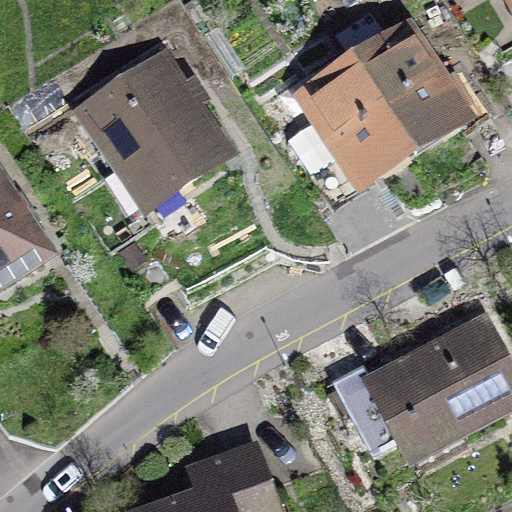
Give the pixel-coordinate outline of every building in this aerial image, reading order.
[(338,36),(353,60),(385,40),(370,16),(338,36)] [(363,76),(413,154),(486,107),(458,64),(431,81),(409,46),(395,55),(385,40),(353,60),(363,76)] [(166,71),(91,116),(151,216),(226,170),(166,71)] [(363,76),(310,110),(360,187),(413,154),(363,76)] [(0,173),(0,300),(59,261),(0,173)] [(139,247),(113,263),(145,314),(171,298),(139,247)] [(339,395),(357,434),(390,418),(404,446),(413,464),(511,414),(511,375),(486,322),(339,395)] [(390,418),(357,434),(372,462),(404,446),(390,418)] [(271,511),(248,454),(189,479),(195,495),(153,511),(271,511)]
